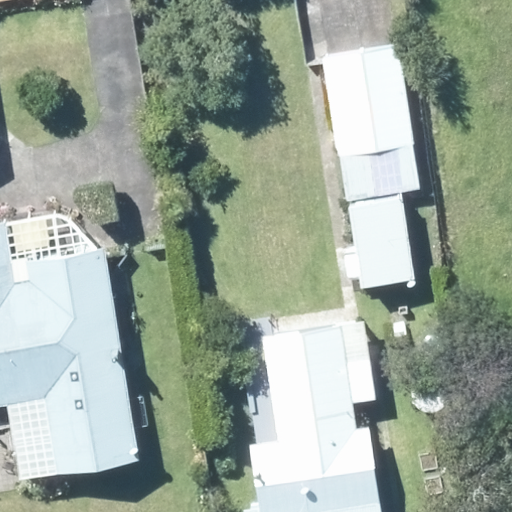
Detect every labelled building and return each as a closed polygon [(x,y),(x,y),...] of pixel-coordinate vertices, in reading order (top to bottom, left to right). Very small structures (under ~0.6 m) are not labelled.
[(412,180),(418,179),(393,38),(390,38),(317,50),(318,57),(331,130),(355,268),(356,275),(409,266),(395,183),(412,180)] [(0,391),(39,385),(53,461),(135,446),(98,244),(97,237),(32,247),(24,206),(0,209),(0,391)] [(407,285),(412,318),(439,314),(433,280),(407,285)] [(241,511),(377,511),(363,416),(351,419),(347,390),(370,388),(359,309),(345,312),(259,325),(275,428),(244,433),(254,495),(239,498),(241,511)] [(454,355),(450,326),(418,330),(422,361),(454,355)]
